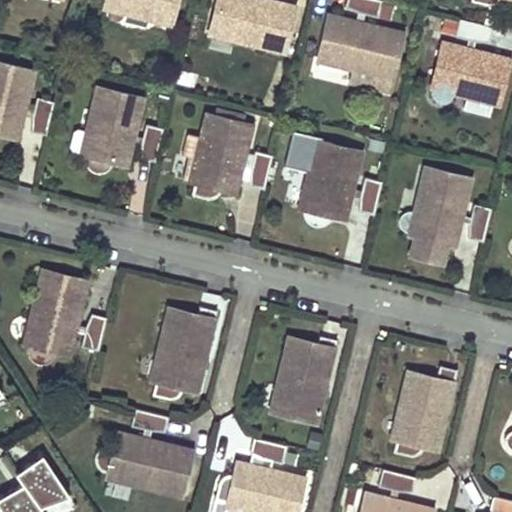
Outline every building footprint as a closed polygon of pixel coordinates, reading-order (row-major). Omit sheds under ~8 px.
[(125,14),(125,13),(169,24),(175,0),(104,0),(103,8),(103,9),(103,10),(103,11),(103,12),(103,13),(103,14),(103,15),(104,16),(104,17),(105,18),(106,19),(107,20),(108,20),(109,21),(110,21),(111,22),(112,22),(113,22),(114,22),(115,22),(116,22),(117,22),(117,21),(118,21),(119,21),(120,20),(121,20),(121,19),(122,19),(123,18),(123,17),(124,17),(124,16),(124,15),(125,14)] [(294,4),(279,0),(216,0),(209,34),(282,52),(294,4)] [(383,0),(348,0),(347,5),(358,11),(380,16),(383,0)] [(393,78),(405,30),(331,12),(319,60),(393,78)] [(494,26),(460,18),(456,34),(478,40),(490,40),(494,26)] [(511,56),(446,40),(434,88),(434,89),(434,90),(434,91),(433,91),(434,92),(434,93),(434,94),(434,95),(435,96),(435,97),(436,97),(436,98),(438,100),(439,100),(440,101),(441,102),(442,102),(443,102),(444,102),(445,102),(446,102),(447,102),(448,102),(449,101),(450,101),(451,101),(451,100),(452,100),(453,99),(454,99),(454,98),(455,97),(455,96),(456,95),(456,94),(456,93),(501,104),(511,57),(511,56)] [(0,62),(0,132),(18,137),(34,71),(0,62)] [(79,153),(86,154),(85,155),(85,156),(85,157),(85,158),(85,159),(85,160),(85,161),(86,162),(86,163),(86,164),(87,164),(87,165),(88,166),(88,167),(89,167),(89,168),(90,168),(90,169),(91,169),(92,170),(93,171),(94,171),(95,171),(95,172),(96,172),(97,172),(98,172),(99,172),(100,172),(101,172),(102,172),(103,172),(104,172),(104,171),(105,171),(106,171),(106,170),(107,170),(108,170),(108,169),(109,169),(109,168),(110,168),(111,167),(111,166),(112,166),(112,165),(113,164),(113,163),(113,162),(114,162),(114,161),(127,164),(143,98),(95,86),(79,153)] [(45,135),(53,101),(37,97),(31,118),(31,131),(45,135)] [(192,193),(215,198),(216,198),(217,198),(217,199),(218,199),(219,198),(220,198),(221,198),(222,198),(223,197),(224,197),(224,196),(225,196),(225,195),(226,195),(226,194),(227,193),(227,192),(228,191),(236,193),(253,127),(205,116),(188,181),(195,183),(192,193)] [(156,160),(164,126),(146,122),(140,143),(140,156),(156,160)] [(299,207),(306,208),(306,209),(306,210),(306,211),(306,212),(306,213),(306,214),(306,215),(306,216),(307,217),(307,218),(307,219),(308,219),(308,220),(309,221),(309,222),(310,222),(311,223),(312,224),(314,225),(316,226),(317,226),(318,226),(320,227),(321,227),(322,227),(323,226),(324,226),(325,226),(326,226),(326,225),(327,225),(328,224),(329,224),(330,223),(331,222),(332,221),(332,220),(333,219),(334,218),(334,217),(334,216),(348,219),(364,152),(321,143),(321,140),(316,139),(296,134),(287,169),(307,175),(299,207)] [(264,188),(272,155),(255,150),(250,172),(249,185),(264,188)] [(426,166),(415,209),(414,209),(412,209),(408,210),(406,211),(404,213),(402,215),(401,219),(400,221),(401,225),(403,228),(404,229),(405,230),(407,231),(409,232),(417,234),(412,254),(444,262),(449,242),(457,244),(474,178),(426,166)] [(375,214),(383,180),(367,176),(361,197),(360,210),(375,214)] [(486,240),(493,206),(476,202),(471,223),(470,236),(486,240)] [(22,339),(29,341),(29,342),(28,342),(28,343),(28,344),(28,345),(28,346),(28,347),(29,347),(29,348),(29,349),(29,350),(30,351),(30,352),(31,352),(31,353),(32,354),(33,355),(34,356),(35,357),(36,357),(37,357),(37,358),(38,358),(39,358),(40,358),(41,359),(43,359),(44,358),(45,358),(46,358),(47,358),(48,358),(49,357),(50,356),(51,356),(51,355),(52,355),(53,354),(54,353),(54,352),(55,351),(55,350),(56,349),(56,348),(70,352),(89,279),(41,266),(22,339)] [(153,387),(173,392),(174,392),(175,392),(176,392),(177,392),(178,392),(179,392),(180,392),(181,392),(181,391),(182,391),(183,390),(184,390),(184,389),(185,389),(185,388),(186,388),(186,387),(187,387),(187,386),(187,385),(188,385),(188,384),(188,383),(197,386),(215,315),(211,314),(213,305),(199,302),(197,310),(167,303),(149,373),(155,375),(153,387)] [(97,348),(105,315),(91,311),(86,323),(80,344),(97,348)] [(286,340),(267,414),(315,426),(334,352),(330,352),(333,343),(318,339),(316,348),(286,340)] [(395,448),(418,454),(419,454),(420,454),(421,454),(422,454),(423,454),(424,454),(424,453),(425,453),(426,452),(427,452),(427,451),(428,451),(428,450),(429,450),(429,449),(430,448),(430,447),(439,449),(455,382),(452,381),(455,368),(440,364),(437,378),(407,370),(391,437),(397,439),(395,448)] [(19,407),(0,416),(0,434),(26,422),(19,407)] [(169,417),(135,409),(131,425),(152,430),(165,431),(169,417)] [(118,430),(114,443),(113,443),(112,443),(111,443),(110,443),(109,443),(108,443),(107,443),(106,443),(106,444),(105,444),(104,444),(103,445),(102,445),(102,446),(101,446),(101,447),(100,447),(99,448),(99,449),(98,450),(98,451),(97,452),(97,453),(97,454),(96,455),(96,456),(96,457),(96,458),(97,460),(97,461),(97,462),(97,463),(98,464),(98,465),(99,466),(100,466),(100,467),(101,468),(102,469),(103,469),(104,470),(105,471),(106,471),(107,471),(105,478),(180,497),(193,449),(118,430)] [(287,443),(254,434),(250,448),(262,454),(283,459),(287,443)] [(38,508),(39,508),(69,497),(42,456),(15,475),(21,485),(22,484),(38,508)] [(238,456),(236,465),(235,465),(235,464),(234,464),(233,464),(232,464),(232,465),(231,465),(230,465),(229,465),(229,466),(228,466),(227,467),(226,467),(226,468),(225,469),(225,470),(224,470),(224,471),(224,472),(218,495),(228,497),(226,504),(258,511),(293,511),(304,472),(238,456)] [(416,475),(382,467),(378,483),(399,488),(412,489),(416,475)] [(106,479),(103,491),(127,496),(130,485),(106,479)] [(21,485),(0,496),(0,510),(1,511),(41,511),(39,508),(38,508),(22,484),(21,485)] [(365,488),(359,511),(430,511),(432,505),(365,488)] [(511,511),(511,499),(494,495),(491,509),(497,511),(511,511)]
